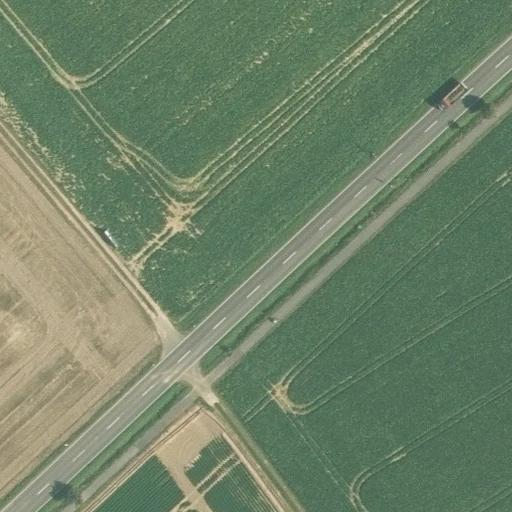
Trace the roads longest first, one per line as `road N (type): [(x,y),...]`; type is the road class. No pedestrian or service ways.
road 1 (primary): [(14,511),(511,52)]
road 2 (track): [(185,352),(0,131)]
road 3 (track): [(295,511),(176,360)]
